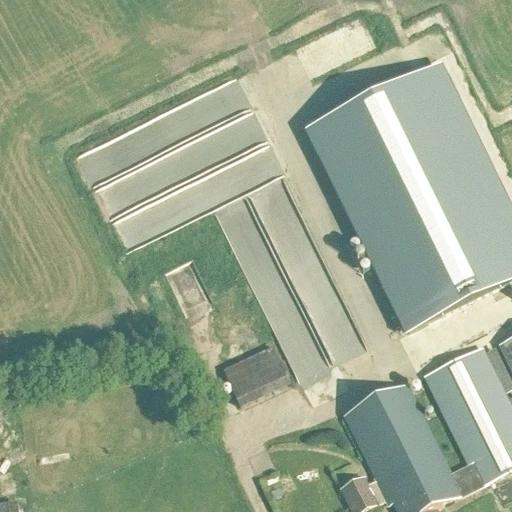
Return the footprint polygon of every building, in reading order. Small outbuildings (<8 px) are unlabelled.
[(359,60),(372,55),(367,42),(354,47),(359,60)] [(310,133),(410,337),(511,287),(511,215),(440,69),(310,133)] [(396,335),(407,330),(402,320),(391,325),(396,335)] [(511,342),(499,349),(511,375),(511,417),(480,352),(423,380),(469,474),(452,482),(406,388),(344,418),(376,484),(368,487),(364,479),(340,491),(350,511),(370,511),(387,504),(389,508),(394,506),(396,511),(435,511),(511,474),(511,342)] [(223,375),(241,413),(291,390),(274,352),(223,375)] [(24,475),(17,412),(0,414),(0,492),(16,491),(25,490),(24,475)]
